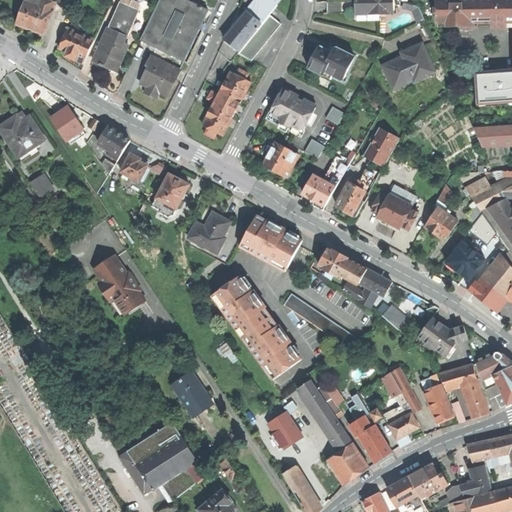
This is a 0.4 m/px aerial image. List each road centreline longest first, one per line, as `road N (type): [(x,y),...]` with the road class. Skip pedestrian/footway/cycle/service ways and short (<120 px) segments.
road 1 (secondary): [(222,171),(448,298),(511,345)]
road 2 (track): [(0,275),(119,468)]
road 3 (residential): [(511,416),(397,465),(329,511)]
road 4 (residential): [(222,171),(299,26),(304,0)]
road 5 (residential): [(230,0),(165,139)]
road 6 (secondary): [(37,66),(165,139)]
